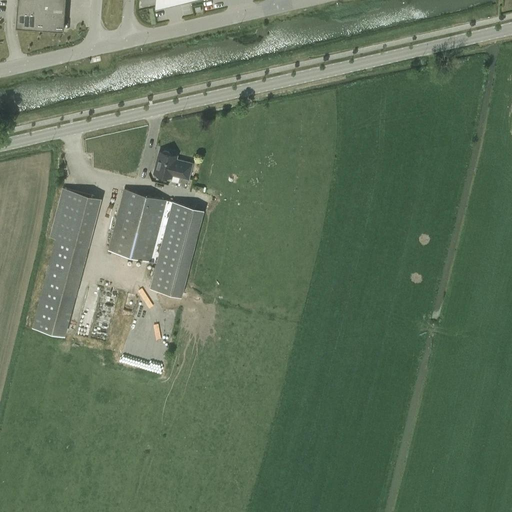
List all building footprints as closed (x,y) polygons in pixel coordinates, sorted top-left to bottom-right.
[(18,0),(17,11),(41,12),(42,0),(18,0)] [(42,0),(41,12),(65,14),(65,0),(42,0)] [(41,12),(17,11),(16,26),(40,27),(41,12)] [(65,14),(41,12),(40,27),(64,29),(65,14)] [(172,156),(171,156),(171,154),(172,155),(172,154),(170,153),(169,151),(164,150),(163,151),(160,151),(157,164),(155,165),(154,169),(155,171),(155,172),(171,176),(171,174),(188,178),(192,163),(176,158),(175,158),(173,158),(172,156)] [(63,186),(50,236),(56,238),(33,327),(63,335),(86,246),(100,195),(63,186)] [(204,209),(124,189),(109,249),(157,262),(150,287),(181,295),(204,209)]
